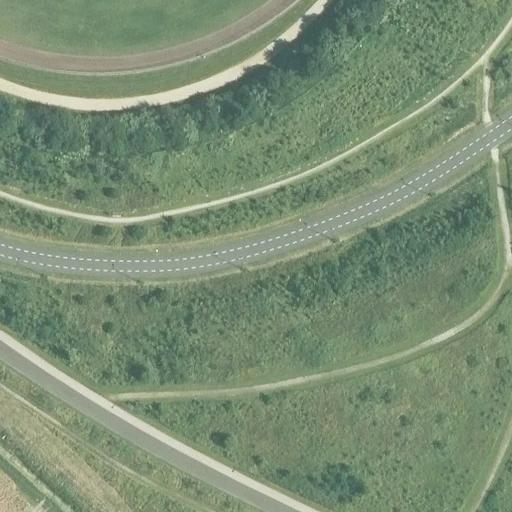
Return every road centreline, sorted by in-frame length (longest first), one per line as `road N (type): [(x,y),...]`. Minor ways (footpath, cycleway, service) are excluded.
road 1 (unclassified): [(511,120),(372,208),(254,250),(146,265),(77,264),(0,250)]
road 2 (unknown): [(199,511),(0,386)]
